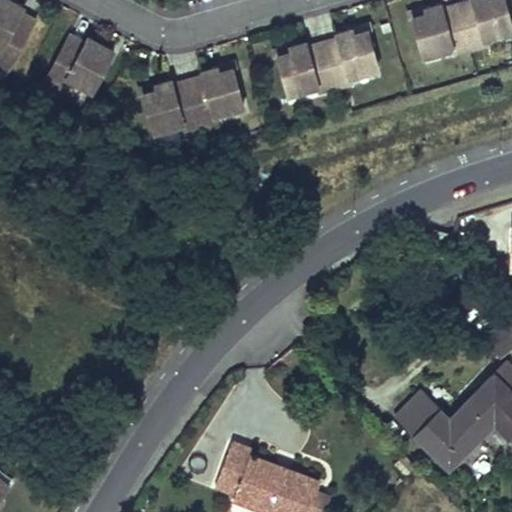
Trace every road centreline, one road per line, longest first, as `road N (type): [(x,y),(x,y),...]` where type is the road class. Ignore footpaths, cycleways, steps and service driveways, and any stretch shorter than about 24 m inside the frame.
road 1 (tertiary): [(101,511),(168,404),(237,326),(327,253),(428,199),(511,172)]
road 2 (residential): [(98,0),(160,29),(195,28),(297,0)]
